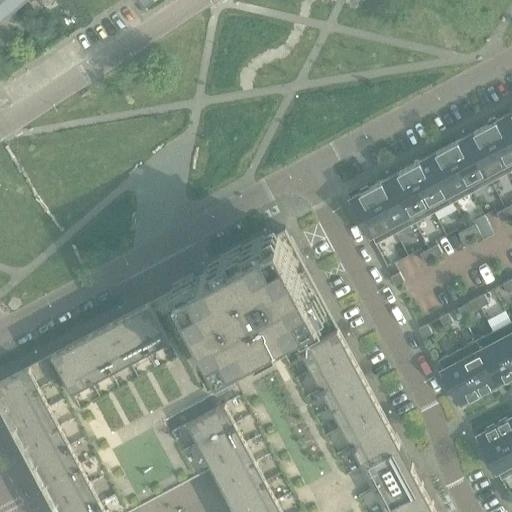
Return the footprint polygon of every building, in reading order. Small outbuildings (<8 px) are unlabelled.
[(16,14),(13,10),(4,0),(0,0),(0,21),(8,15),(12,18),(16,14)] [(32,0),(4,0),(13,10),(24,0),(27,0),(30,3),(32,0)] [(511,127),(506,116),(497,120),(496,118),(488,122),(490,124),(487,126),(511,171),(511,170),(511,127)] [(487,126),(468,136),(492,182),(511,171),(487,126)] [(468,136),(449,146),(473,192),(492,182),(468,136)] [(449,146),(430,156),(454,202),(473,192),(449,146)] [(430,156),(411,167),(435,212),(454,202),(430,156)] [(411,167),(392,177),(416,222),(435,212),(411,167)] [(392,177),(372,187),(397,232),(416,222),(392,177)] [(372,187),(369,188),(368,186),(360,190),(362,193),(353,197),(377,243),(397,232),(372,187)] [(506,209),(498,213),(502,221),(510,216),(506,209)] [(484,236),(496,231),(487,213),(476,218),(484,236)] [(476,225),(468,229),(473,236),(480,232),(476,225)] [(334,328),(280,226),(163,288),(160,289),(146,296),(46,349),(25,360),(0,373),(0,418),(49,511),(138,511),(213,473),(233,511),(431,511),(339,338),(334,328)] [(468,229),(460,233),(464,241),(472,237),(468,229)] [(438,245),(430,249),(435,257),(442,252),(438,245)] [(430,249),(422,253),(426,261),(434,257),(430,249)] [(400,273),(393,277),(397,284),(404,280),(400,273)] [(485,294),(477,298),(481,307),(490,303),(485,294)] [(477,298),(468,303),(473,312),(481,307),(477,298)] [(449,313),(441,318),(445,326),(454,322),(449,313)] [(511,321),(494,331),(511,364),(511,321)] [(428,325),(420,329),(424,337),(433,333),(428,325)] [(511,364),(494,331),(476,340),(499,384),(511,377),(511,364)] [(476,340),(458,350),(481,394),(499,384),(476,340)] [(458,350),(439,360),(463,404),(471,399),(473,401),(480,397),(479,395),(481,394),(458,350)] [(511,417),(508,420),(507,418),(499,422),(500,424),(498,425),(511,451),(511,417)] [(496,426),(495,424),(487,428),(488,431),(479,435),(503,479),(511,473),(511,451),(498,425),(496,426)]
